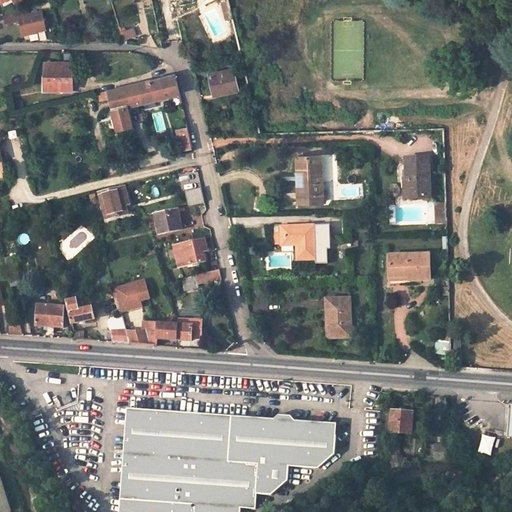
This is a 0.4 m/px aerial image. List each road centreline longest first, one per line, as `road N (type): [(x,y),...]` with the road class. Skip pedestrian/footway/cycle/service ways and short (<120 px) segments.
road 1 (residential): [(204,158),(184,69),(167,55),(136,47),(0,46)]
road 2 (secondary): [(511,382),(253,365)]
road 3 (secondary): [(253,365),(0,345)]
road 4 (residential): [(253,365),(204,158)]
